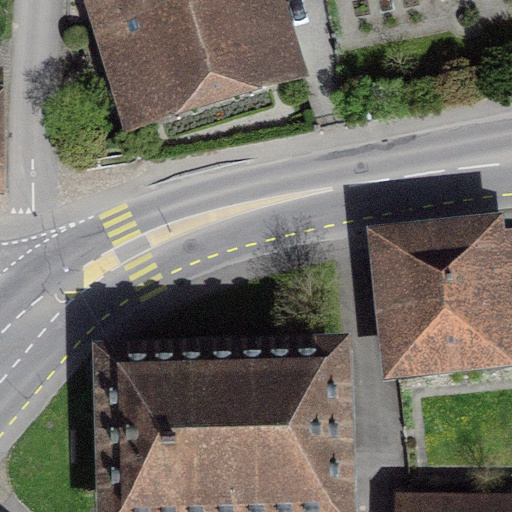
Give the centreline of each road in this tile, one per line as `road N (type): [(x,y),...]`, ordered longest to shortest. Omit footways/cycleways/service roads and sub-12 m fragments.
road 1 (primary): [(60,296),(135,246),(216,213),(511,160)]
road 2 (residential): [(39,0),(32,228),(60,296)]
